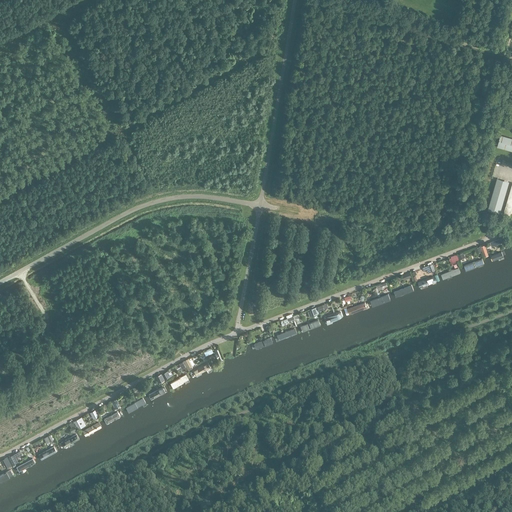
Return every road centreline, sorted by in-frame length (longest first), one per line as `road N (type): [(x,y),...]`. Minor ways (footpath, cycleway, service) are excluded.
road 1 (unclassified): [(0,282),(166,198),(260,205)]
road 2 (unclassified): [(236,331),(494,236)]
road 3 (unclassified): [(0,456),(236,331)]
road 4 (unclassified): [(260,205),(295,0)]
road 5 (unclassified): [(236,331),(260,205)]
